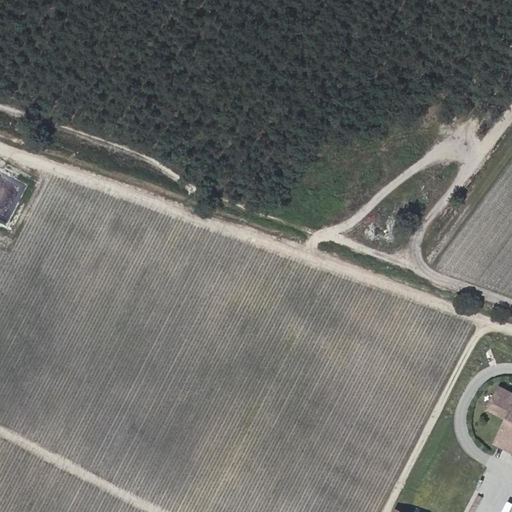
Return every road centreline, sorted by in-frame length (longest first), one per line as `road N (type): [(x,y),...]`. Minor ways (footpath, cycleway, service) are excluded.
road 1 (track): [(511,320),(0,136)]
road 2 (track): [(0,431),(157,511)]
road 3 (unknown): [(511,368),(475,386),(463,416),(473,449),(511,473)]
